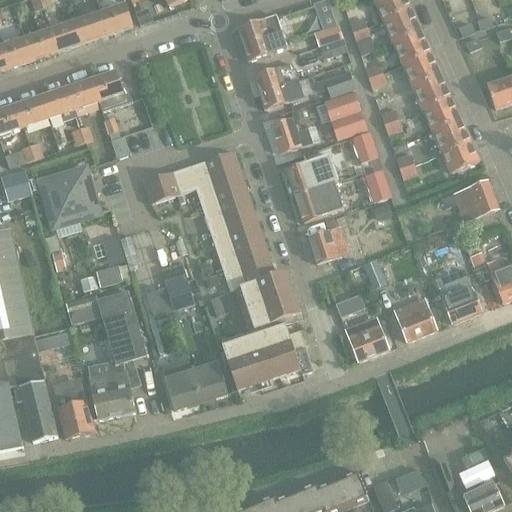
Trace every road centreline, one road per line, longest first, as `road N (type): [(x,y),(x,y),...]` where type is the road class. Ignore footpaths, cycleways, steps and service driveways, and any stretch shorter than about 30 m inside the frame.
road 1 (residential): [(335,387),(218,21)]
road 2 (residential): [(335,387),(26,460)]
road 3 (unclassified): [(0,95),(218,21)]
road 4 (residential): [(430,0),(511,184)]
road 5 (residential): [(511,317),(335,387)]
